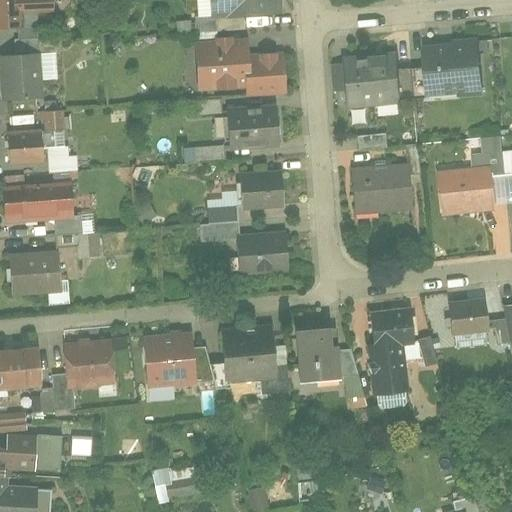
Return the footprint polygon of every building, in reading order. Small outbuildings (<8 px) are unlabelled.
[(0,0),(0,30),(25,28),(22,0),(0,0)] [(218,0),(220,20),(252,17),(250,0),(218,0)] [(250,0),(252,17),(284,13),(282,0),(250,0)] [(244,96),(283,94),(281,62),(249,63),(247,43),(196,45),(198,89),(243,86),(244,96)] [(429,97),(484,92),(479,45),(425,50),(429,97)] [(0,58),(0,96),(0,102),(35,100),(33,57),(0,58)] [(370,60),(375,105),(400,102),(396,57),(370,60)] [(345,62),(349,107),(375,105),(370,60),(345,62)] [(225,148),(277,146),(276,111),(224,113),(225,148)] [(1,130),(3,163),(44,160),(42,128),(1,130)] [(385,146),(384,134),(356,136),(357,148),(385,146)] [(183,148),(184,161),(223,159),(222,146),(183,148)] [(353,172),(358,218),(415,212),(410,166),(353,172)] [(435,174),(440,217),(494,212),(490,168),(435,174)] [(238,212),(285,209),(283,174),(236,177),(238,212)] [(0,185),(0,230),(56,227),(56,217),(73,216),(71,181),(0,185)] [(240,273),(289,271),(288,237),(238,239),(240,273)] [(3,261),(5,295),(61,292),(59,258),(3,261)] [(488,336),(486,302),(446,304),(448,338),(488,336)] [(412,310),(361,317),(371,398),(406,394),(399,343),(416,340),(412,310)] [(493,320),(496,344),(506,343),(503,319),(493,320)] [(332,324),(293,327),(296,357),(335,354),(332,324)] [(276,376),(272,331),(224,336),(229,381),(276,376)] [(189,335),(141,339),(145,390),(193,386),(189,335)] [(116,384),(112,342),(64,347),(68,389),(116,384)] [(0,390),(42,386),(39,348),(0,351),(0,390)] [(39,476),(44,438),(8,434),(4,472),(39,476)] [(70,455),(89,456),(89,437),(70,437),(70,455)] [(209,455),(214,476),(237,470),(232,449),(209,455)] [(193,466),(151,472),(156,502),(198,496),(193,466)] [(244,491),(250,511),(251,511),(268,507),(262,486),(244,491)] [(0,511),(42,511),(45,494),(0,488),(0,511)]
